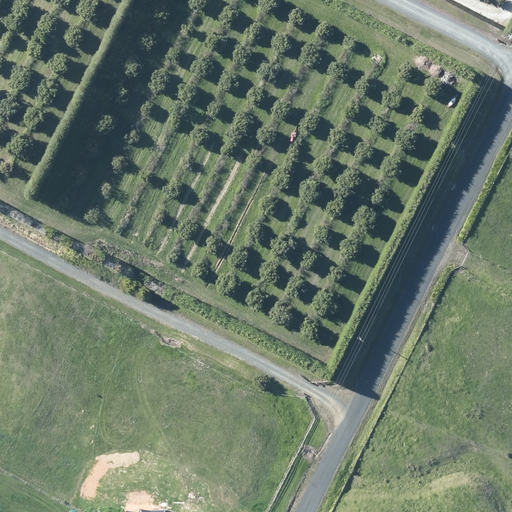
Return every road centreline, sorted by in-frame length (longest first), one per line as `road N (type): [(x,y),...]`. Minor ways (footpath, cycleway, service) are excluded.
road 1 (unclassified): [(302,511),(511,96)]
road 2 (unknown): [(511,61),(394,0)]
